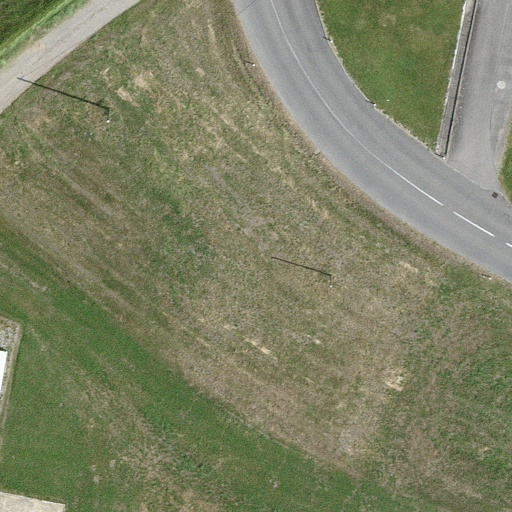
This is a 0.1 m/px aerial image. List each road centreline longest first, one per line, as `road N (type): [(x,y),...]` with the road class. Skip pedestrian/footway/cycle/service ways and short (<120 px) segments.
road 1 (tertiary): [(511,252),(430,207),(319,93),(279,0)]
road 2 (unknown): [(142,0),(0,105)]
road 3 (unknown): [(477,233),(511,87)]
